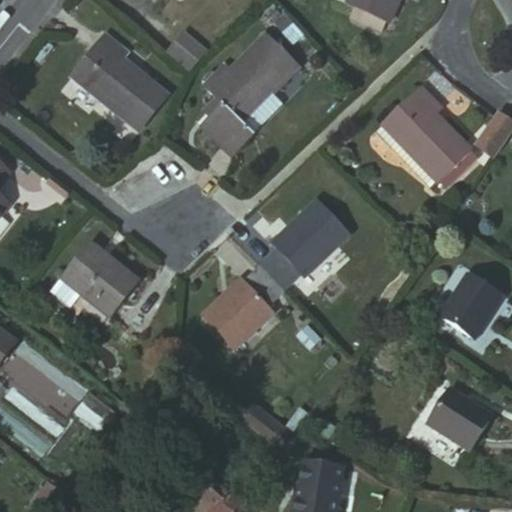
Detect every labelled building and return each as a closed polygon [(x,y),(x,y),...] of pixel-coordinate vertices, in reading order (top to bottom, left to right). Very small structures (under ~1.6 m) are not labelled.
[(400,0),(334,0),(328,11),(371,36),(391,1),(398,5),(400,0)] [(214,117),(227,127),(284,71),(250,37),(213,77),(209,71),(188,90),(207,110),(214,117)] [(107,57),(84,38),(50,80),(118,134),(147,98),(103,62),(107,57)] [(188,60),(164,42),(146,63),(169,82),(188,60)] [(417,120),(396,99),(360,134),(417,192),(448,160),(414,125),(417,120)] [(192,128),(198,135),(214,117),(207,110),(192,128)] [(238,138),(227,127),(214,117),(198,135),(195,139),(217,160),(238,138)] [(473,175),(496,142),(480,131),(456,162),(473,175)] [(511,158),(511,135),(506,133),(494,152),(510,162),(511,158)] [(257,264),(241,278),(262,299),(278,286),(283,290),(328,249),(297,214),(251,256),(257,264)] [(116,293),(67,253),(36,290),(86,332),(116,293)] [(459,341),(485,300),(453,277),(426,319),(459,341)] [(262,299),(241,278),(223,295),(215,288),(175,324),(208,360),(249,323),(244,316),(262,299)] [(450,457),(470,424),(430,398),(410,432),(450,457)] [(108,422),(83,402),(67,423),(91,443),(108,422)] [(232,429),(265,455),(276,438),(244,411),(232,429)] [(338,511),(345,476),(303,469),(295,511),(338,511)] [(168,485),(155,504),(165,511),(208,511),(218,499),(191,477),(180,494),(168,485)]
